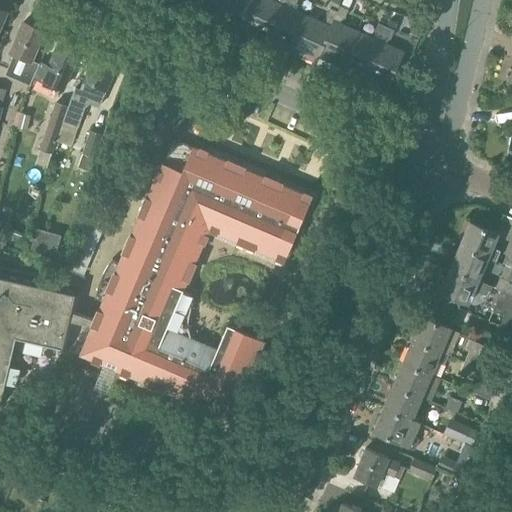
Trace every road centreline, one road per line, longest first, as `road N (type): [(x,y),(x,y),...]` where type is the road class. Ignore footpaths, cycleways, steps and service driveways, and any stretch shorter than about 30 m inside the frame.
road 1 (residential): [(437,163),(67,0)]
road 2 (residential): [(292,511),(437,163)]
road 3 (residential): [(437,163),(482,0)]
road 4 (residential): [(448,0),(437,163)]
